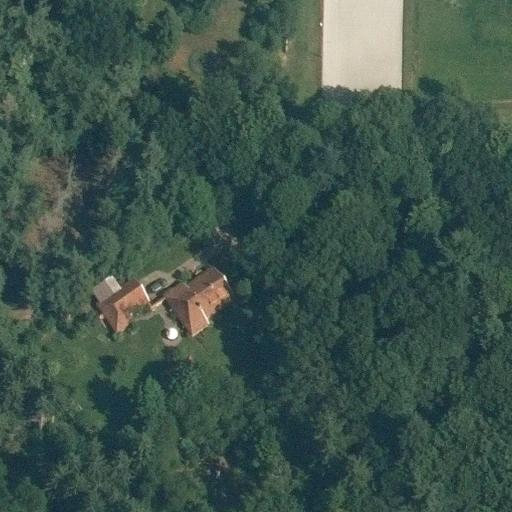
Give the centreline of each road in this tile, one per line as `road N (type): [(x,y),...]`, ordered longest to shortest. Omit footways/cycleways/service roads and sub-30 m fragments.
road 1 (track): [(75,0),(347,410)]
road 2 (track): [(347,410),(414,511)]
